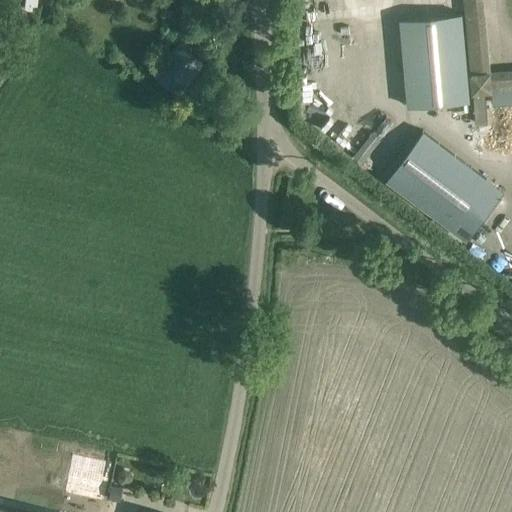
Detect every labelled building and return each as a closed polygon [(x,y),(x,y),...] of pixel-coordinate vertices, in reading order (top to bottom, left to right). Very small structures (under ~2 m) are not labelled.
[(294,0),(297,23),(392,12),(390,0),(294,0)] [(464,0),(472,93),(473,93),(475,124),(487,123),(485,92),(511,89),(511,76),(483,79),(476,0),(464,0)] [(461,13),(401,18),(409,106),(469,101),(461,13)] [(178,44),(163,66),(176,76),(168,86),(181,95),(204,63),(178,44)] [(504,191),(423,130),(386,179),(467,240),(504,191)] [(0,507),(10,509),(14,494),(92,511),(95,511),(103,478),(0,454),(0,507)] [(111,485),(109,498),(119,501),(122,487),(111,485)]
